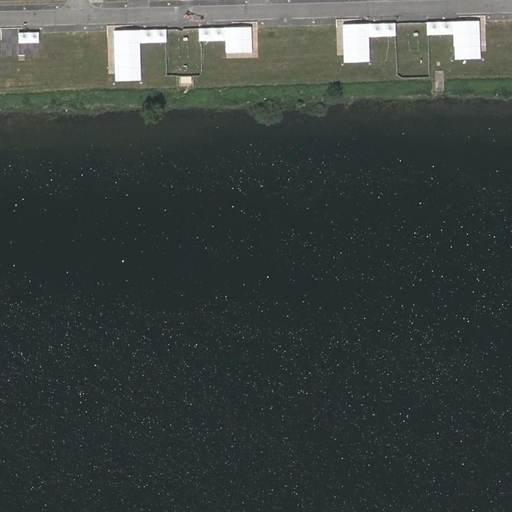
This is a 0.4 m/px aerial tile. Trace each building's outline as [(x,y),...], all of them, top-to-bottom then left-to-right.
[(485,47),(485,21),(433,21),(432,35),(458,35),(458,47),(485,47)] [(342,37),(367,37),(367,49),(406,50),(407,23),(342,23),(342,37)] [(295,52),(295,39),(319,39),(320,25),(268,24),(267,51),(295,52)] [(244,28),(192,27),(192,40),(243,41),(244,28)] [(113,49),(144,50),(144,42),(169,43),(170,30),(113,29),(113,49)] [(71,46),(71,51),(101,51),(101,41),(96,41),(97,32),(45,31),(45,46),(71,46)] [(0,32),(0,71),(22,72),(22,33),(0,32)] [(192,76),(179,76),(179,85),(192,85),(192,76)]
